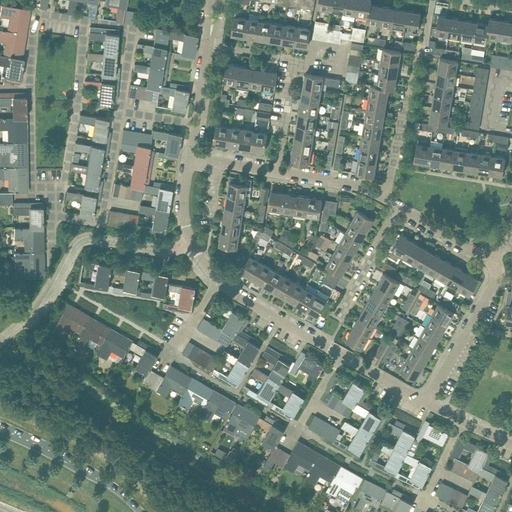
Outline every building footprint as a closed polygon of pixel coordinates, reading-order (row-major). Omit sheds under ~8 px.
[(40,0),(40,4),(39,8),(46,10),(48,0),(40,0)] [(69,0),(67,13),(75,14),(77,0),(69,0)] [(89,0),(91,0),(88,16),(95,18),(97,0),(89,0)] [(105,0),(105,3),(119,5),(116,21),(123,22),(125,9),(126,0),(105,0)] [(330,10),(331,0),(318,0),(318,7),(330,10)] [(343,12),(344,0),(331,0),(330,10),(343,12)] [(355,14),(357,0),(344,0),(343,12),(355,14)] [(370,0),(357,0),(355,14),(368,16),(370,4),(370,0)] [(30,9),(20,8),(2,4),(0,14),(0,15),(10,18),(8,31),(0,29),(26,34),(30,9)] [(380,24),(383,6),(370,4),(368,16),(367,22),(380,24)] [(392,26),(395,8),(383,6),(380,24),(392,26)] [(405,28),(408,10),(395,8),(392,26),(405,28)] [(420,13),(408,10),(405,28),(417,30),(420,13)] [(142,12),(136,11),(134,24),(140,25),(142,12)] [(448,35),(451,18),(438,15),(435,33),(448,35)] [(244,36),(247,18),(234,16),(232,34),(244,36)] [(257,38),(259,20),(247,18),(244,36),(257,38)] [(461,37),(464,20),(451,18),(448,35),(461,37)] [(499,38),(502,20),(489,18),(488,24),(487,35),(488,36),(499,38)] [(269,40),(272,23),(259,20),(257,38),(269,40)] [(473,40),(476,22),(464,20),(461,37),(473,40)] [(511,39),(511,21),(502,20),(499,38),(511,39)] [(487,35),(488,24),(476,22),(473,40),(487,42),(488,36),(487,35)] [(281,42),(284,25),(272,23),(269,40),(281,42)] [(294,44),(297,27),(284,25),(281,42),(294,44)] [(117,47),(119,30),(90,27),(89,38),(105,40),(104,53),(104,54),(116,55),(117,50),(118,47),(117,47)] [(307,47),(309,37),(310,29),(297,27),(294,44),(307,47)] [(197,35),(196,34),(156,28),(154,40),(167,42),(168,37),(183,40),(181,53),(175,52),(174,57),(193,60),(196,42),(197,42),(197,40),(197,35)] [(22,58),(26,34),(0,29),(0,41),(6,42),(3,55),(0,54),(24,59),(24,58),(22,58)] [(166,50),(167,42),(154,40),(154,45),(137,43),(136,50),(152,52),(150,66),(167,69),(170,51),(166,50)] [(415,44),(402,41),(401,48),(414,50),(415,44)] [(363,44),(351,42),(350,49),(362,51),(363,44)] [(445,55),(446,49),(433,47),(432,53),(445,55)] [(398,64),(401,51),(383,48),(381,61),(398,64)] [(118,79),(119,67),(115,67),(116,62),(117,59),(116,59),(116,55),(104,54),(104,53),(87,52),(86,64),(89,64),(90,60),(103,61),(102,74),(105,75),(104,78),(118,79)] [(23,63),(24,59),(0,54),(0,61),(10,63),(8,77),(1,75),(1,80),(20,83),(23,66),(23,63)] [(458,60),(450,59),(440,57),(438,70),(456,73),(458,60)] [(396,77),(398,64),(381,61),(379,74),(396,77)] [(164,86),(167,69),(150,66),(134,63),(133,70),(149,73),(147,86),(147,87),(153,88),(159,89),(160,86),(164,86)] [(236,83),(239,66),(227,64),(224,81),(236,83)] [(248,90),(249,85),(252,68),(239,66),(236,83),(237,83),(236,88),(248,90)] [(261,87),(265,70),(252,68),(249,85),(261,87)] [(274,90),(277,72),(265,70),(261,87),(274,90)] [(454,86),(456,73),(438,70),(436,83),(454,86)] [(323,76),(305,73),(303,87),(321,90),(322,83),(339,86),(340,79),(323,76)] [(394,89),(396,77),(379,74),(377,85),(377,86),(388,88),(394,89)] [(113,92),(117,92),(118,79),(104,78),(104,82),(85,80),(84,87),(100,89),(99,103),(112,104),(112,99),(113,99),(113,96),(113,92)] [(189,86),(187,86),(170,83),(169,87),(164,86),(160,86),(159,89),(159,93),(174,95),(172,109),(185,111),(186,106),(187,103),(186,103),(189,86)] [(452,98),(454,86),(436,83),(434,95),(452,98)] [(386,100),(388,88),(377,86),(377,85),(371,84),(369,98),(386,100)] [(151,100),(153,88),(147,87),(147,86),(142,85),(140,98),(151,100)] [(319,102),(321,90),(303,87),(301,99),(319,102)] [(157,101),(159,93),(159,89),(153,88),(151,100),(157,101)] [(26,110),(26,93),(7,93),(7,97),(0,96),(0,104),(13,104),(13,117),(26,117),(26,113),(27,113),(27,110),(26,110)] [(450,110),(452,98),(434,95),(432,108),(450,110)] [(221,98),(219,109),(228,110),(229,99),(221,98)] [(384,113),(386,100),(369,98),(367,110),(384,113)] [(317,115),(319,102),(301,99),(299,112),(317,115)] [(271,110),(272,104),(259,102),(258,108),(271,110)] [(448,123),(450,110),(432,108),(430,120),(448,123)] [(382,125),(384,113),(367,110),(364,123),(382,125)] [(269,119),(270,113),(258,111),(256,117),(269,119)] [(315,127),(317,115),(299,112),(297,124),(315,127)] [(108,144),(110,132),(107,131),(107,126),(108,126),(108,124),(109,119),(80,114),(78,121),(95,124),(92,138),(99,139),(99,142),(108,144)] [(26,117),(13,117),(0,117),(0,128),(8,129),(8,142),(27,142),(26,117)] [(338,122),(333,122),(329,121),(328,128),(332,129),(332,130),(337,131),(338,122)] [(434,124),(421,122),(419,128),(432,131),(434,124)] [(380,138),(382,125),(364,123),(362,135),(380,138)] [(313,139),(315,127),(297,124),(295,136),(313,139)] [(226,145),(229,127),(216,125),(214,143),(226,145)] [(238,147),(241,129),(229,127),(226,145),(238,147)] [(127,142),(129,130),(123,129),(121,141),(127,142)] [(180,139),(181,134),(152,129),(151,134),(151,136),(152,137),(168,139),(165,153),(159,151),(158,156),(177,159),(180,142),(181,139),(180,139)] [(251,149),(254,131),(241,129),(238,147),(251,149)] [(264,151),(266,140),(267,133),(254,131),(251,149),(256,150),(256,153),(262,154),(262,151),(264,151)] [(508,143),(509,136),(496,134),(495,141),(508,143)] [(378,150),(380,138),(362,135),(360,147),(378,150)] [(311,152),(313,139),(295,136),(293,149),(311,152)] [(415,153),(414,161),(427,163),(430,145),(431,141),(418,139),(417,143),(415,153)] [(150,168),(152,155),(153,150),(149,150),(150,146),(144,145),(138,144),(133,143),(127,142),(121,141),(120,149),(136,151),(134,165),(150,168)] [(27,167),(27,142),(8,142),(0,142),(0,153),(8,153),(8,167),(27,167)] [(106,156),(108,144),(99,142),(98,146),(75,142),(74,149),(90,152),(88,165),(88,166),(100,168),(101,163),(102,163),(102,160),(102,156),(106,156)] [(333,155),(335,143),(328,142),(326,154),(333,155)] [(440,165),(443,147),(430,145),(427,163),(440,165)] [(376,163),(378,150),(360,147),(358,160),(376,163)] [(452,167),(455,149),(443,147),(440,165),(452,167)] [(455,147),(455,149),(452,167),(464,169),(467,151),(468,149),(455,147)] [(309,164),(311,152),(293,149),(291,161),(309,164)] [(477,171),(480,153),(467,151),(464,169),(477,171)] [(489,173),(493,156),(480,153),(477,171),(489,173)] [(331,168),(333,155),(326,154),(324,167),(331,168)] [(336,156),(334,169),(340,170),(342,157),(336,156)] [(505,158),(493,156),(489,173),(502,175),(505,158)] [(374,175),(376,163),(358,160),(356,172),(374,175)] [(147,185),(147,184),(150,168),(134,165),(118,162),(116,169),(132,172),(130,185),(131,185),(137,186),(143,187),(143,185),(147,185)] [(100,193),(102,180),(98,180),(99,175),(100,175),(100,172),(100,168),(88,166),(88,165),(72,163),(70,170),(86,172),(84,186),(91,187),(90,191),(100,193)] [(27,192),(27,167),(8,167),(0,166),(0,177),(9,178),(9,191),(12,191),(12,192),(27,192)] [(249,198),(251,185),(252,179),(243,178),(242,184),(230,182),(227,195),(245,198),(249,198)] [(170,202),(173,185),(153,182),(153,185),(147,184),(147,185),(143,185),(143,187),(143,192),(158,194),(156,207),(168,209),(169,205),(170,205),(170,202)] [(141,201),(143,192),(143,187),(137,186),(135,199),(141,201)] [(266,201),(267,198),(269,188),(262,187),(260,200),(266,201)] [(94,204),(98,205),(100,193),(90,191),(90,194),(67,191),(66,198),(82,201),(79,214),(92,217),(93,212),(94,212),(94,209),(94,204)] [(281,211),(284,193),(271,191),(268,208),(281,211)] [(296,195),(284,193),(281,211),(280,214),(293,217),(294,213),(296,195)] [(243,210),(245,198),(227,195),(225,207),(243,210)] [(306,215),(309,197),(296,195),(294,213),(306,215)] [(319,217),(322,199),(309,197),(306,215),(319,217)] [(329,214),(331,201),(325,200),(323,213),(321,221),(327,222),(328,214),(329,214)] [(338,202),(331,201),(329,214),(335,215),(338,202)] [(13,203),(14,213),(14,214),(30,214),(30,227),(14,228),(43,228),(43,223),(43,220),(43,202),(13,203)] [(168,214),(168,209),(156,207),(156,208),(139,206),(138,212),(155,214),(152,227),(146,226),(137,225),(136,228),(136,229),(164,234),(167,217),(168,217),(168,214)] [(247,211),(243,210),(225,207),(223,219),(241,222),(242,215),(246,215),(247,211)] [(114,224),(116,211),(110,210),(107,223),(114,224)] [(358,210),(351,222),(367,231),(374,219),(358,210)] [(239,235),(241,222),(223,219),(221,232),(239,235)] [(361,241),(367,231),(351,222),(345,233),(361,241)] [(266,226),(264,231),(271,236),(274,231),(266,226)] [(43,252),(43,228),(14,228),(14,239),(25,239),(25,252),(14,252),(14,253),(43,252)] [(261,236),(263,232),(258,230),(254,237),(258,240),(261,236)] [(268,240),(271,236),(264,231),(263,232),(261,236),(268,240)] [(237,248),(239,235),(221,232),(219,245),(237,248)] [(354,252),(361,241),(345,233),(339,243),(354,252)] [(286,243),(289,238),(282,234),(279,239),(286,243)] [(404,257),(413,241),(401,234),(392,250),(404,257)] [(254,247),(258,240),(254,237),(250,245),(254,247)] [(328,242),(324,239),(319,237),(315,244),(324,249),(328,242)] [(297,242),(289,238),(286,243),(294,247),(297,242)] [(282,250),(285,245),(278,241),(275,246),(282,250)] [(414,263),(423,247),(413,241),(404,257),(414,263)] [(348,263),(354,252),(339,243),(333,254),(348,263)] [(293,250),(285,245),(282,250),(290,254),(293,250)] [(309,256),(311,251),(303,246),(301,251),(309,256)] [(425,269),(434,253),(423,247),(414,263),(425,269)] [(319,255),(311,251),(309,256),(316,260),(319,255)] [(44,277),(43,252),(14,253),(14,257),(14,264),(26,264),(26,277),(44,277)] [(436,275),(445,260),(434,253),(425,269),(436,275)] [(304,263),(307,258),(299,254),(297,259),(304,263)] [(342,274),(348,263),(333,254),(326,265),(342,274)] [(252,278),(261,262),(249,256),(241,272),(252,278)] [(314,262),(307,258),(304,263),(312,267),(314,262)] [(447,281),(456,266),(445,260),(436,275),(447,281)] [(263,284),(272,269),(261,262),(252,278),(263,284)] [(397,269),(394,267),(385,262),(382,268),(394,274),(397,269)] [(96,283),(85,282),(85,286),(108,290),(111,272),(112,270),(111,270),(112,265),(99,263),(96,283)] [(139,275),(140,270),(112,265),(111,270),(112,270),(111,272),(126,275),(124,288),(114,286),(113,291),(136,295),(137,290),(139,277),(140,277),(140,275),(139,275)] [(458,288),(467,272),(456,266),(447,281),(458,288)] [(274,291),(282,275),(272,269),(263,284),(274,291)] [(169,275),(140,270),(139,275),(140,275),(140,277),(155,280),(153,293),(142,291),(141,295),(165,299),(166,288),(167,282),(168,282),(168,280),(168,279),(169,275)] [(329,271),(325,276),(337,283),(340,277),(329,271)] [(400,281),(384,272),(378,284),(393,293),(400,281)] [(404,280),(407,276),(400,272),(397,276),(404,280)] [(478,279),(467,272),(458,288),(469,294),(478,279)] [(284,297),(293,281),(282,275),(274,291),(284,297)] [(337,283),(325,276),(322,282),(334,288),(337,283)] [(414,280),(407,276),(404,280),(412,285),(414,280)] [(295,303),(304,288),(293,281),(284,297),(295,303)] [(196,287),(167,282),(166,288),(169,288),(169,290),(182,292),(180,305),(169,304),(168,308),(191,312),(194,295),(195,295),(195,292),(196,287)] [(393,293),(378,284),(372,295),(387,304),(393,293)] [(426,293),(429,288),(421,284),(418,289),(426,293)] [(306,309),(315,294),(304,288),(295,303),(306,309)] [(436,293),(429,288),(426,293),(434,297),(436,293)] [(410,293),(406,300),(411,303),(415,296),(410,293)] [(327,301),(315,294),(306,309),(318,316),(327,301)] [(387,304),(372,295),(365,306),(381,315),(387,304)] [(448,305),(451,300),(445,297),(442,302),(448,305)] [(418,298),(414,305),(419,308),(423,300),(418,298)] [(223,328),(222,329),(223,330),(228,333),(233,336),(235,332),(239,334),(241,330),(248,319),(216,300),(208,313),(212,316),(216,309),(230,317),(223,328)] [(407,311),(411,303),(406,300),(402,308),(407,311)] [(462,306),(451,300),(448,305),(459,312),(462,306)] [(447,324),(454,312),(438,303),(431,315),(447,324)] [(69,325),(81,332),(90,316),(68,304),(54,329),(64,334),(69,325)] [(511,323),(511,305),(506,304),(502,310),(507,313),(506,322),(511,323)] [(415,315),(419,308),(414,305),(410,312),(415,315)] [(381,315),(365,306),(359,317),(374,326),(381,315)] [(441,335),(447,324),(431,315),(425,326),(441,335)] [(102,344),(111,328),(90,316),(81,332),(76,341),(85,347),(91,338),(102,344)] [(400,326),(404,318),(400,316),(395,323),(400,326)] [(202,331),(209,320),(204,317),(197,328),(202,331)] [(374,326),(359,317),(353,328),(368,337),(374,326)] [(409,321),(404,318),(400,326),(405,329),(409,321)] [(207,334),(214,323),(209,320),(202,331),(207,334)] [(212,337),(219,326),(214,323),(207,334),(212,337)] [(396,333),(400,326),(395,323),(391,330),(396,333)] [(217,340),(223,330),(222,329),(223,328),(219,326),(212,337),(217,340)] [(401,336),(405,329),(400,326),(396,333),(401,336)] [(435,346),(441,335),(425,326),(419,337),(435,346)] [(129,347),(133,341),(111,328),(102,344),(97,353),(107,359),(112,350),(124,357),(129,347)] [(368,337),(353,328),(346,339),(362,348),(368,337)] [(222,343),(228,333),(223,330),(217,340),(222,343)] [(262,343),(241,330),(239,334),(235,332),(233,336),(231,338),(245,346),(238,358),(249,365),(252,360),(252,361),(254,358),(253,358),(262,343)] [(228,333),(222,343),(227,346),(231,338),(233,336),(228,333)] [(428,357),(435,346),(419,337),(413,348),(428,357)] [(384,338),(381,344),(386,347),(390,341),(384,338)] [(160,352),(156,349),(140,340),(138,344),(133,341),(129,347),(143,355),(136,367),(147,373),(142,381),(147,384),(154,372),(150,369),(152,367),(151,367),(160,352)] [(188,355),(194,344),(189,341),(183,352),(188,355)] [(392,342),(389,348),(394,352),(398,346),(392,342)] [(193,358),(199,347),(194,344),(188,355),(193,358)] [(380,358),(386,347),(381,344),(374,355),(380,358)] [(283,376),(292,361),(267,346),(262,356),(276,364),(269,376),(280,382),(282,378),(283,379),(284,377),(283,376)] [(198,361),(204,350),(199,347),(193,358),(198,361)] [(388,363),(394,352),(389,348),(382,360),(388,363)] [(422,368),(428,357),(413,348),(406,359),(422,368)] [(202,364),(209,353),(204,350),(198,361),(202,364)] [(247,369),(249,365),(238,358),(224,350),(220,356),(234,364),(228,375),(219,370),(217,374),(237,386),(246,371),(248,369),(247,369)] [(318,360),(302,351),(290,371),(294,373),(299,364),(317,375),(324,364),(320,361),(318,360)] [(208,367),(214,356),(209,353),(202,364),(208,367)] [(219,359),(214,356),(208,367),(213,370),(219,359)] [(416,379),(422,368),(406,359),(400,370),(416,379)] [(183,393),(193,377),(171,365),(164,377),(159,374),(152,387),(167,396),(172,387),(183,393)] [(277,386),(280,382),(269,376),(255,368),(251,373),(265,382),(258,393),(249,388),(247,392),(267,404),(270,400),(276,388),(277,389),(278,387),(277,386)] [(368,389),(336,371),(329,384),(332,386),(337,379),(350,387),(343,399),(344,400),(349,403),(354,406),(357,402),(360,404),(362,401),(368,389)] [(152,387),(159,374),(154,372),(147,384),(152,387)] [(205,406),(214,390),(193,377),(183,393),(178,402),(188,408),(193,399),(200,403),(195,411),(200,414),(205,406)] [(305,397),(280,382),(277,386),(278,387),(277,389),(290,396),(283,408),(270,400),(267,404),(292,418),(301,403),(303,401),(302,401),(305,397)] [(236,402),(214,390),(205,406),(200,414),(199,414),(209,420),(214,411),(226,418),(236,402)] [(328,405),(334,394),(329,391),(323,402),(328,405)] [(333,408),(339,397),(334,394),(328,405),(333,408)] [(338,411),(344,400),(343,399),(339,397),(333,408),(338,411)] [(343,413),(349,403),(344,400),(338,411),(343,413)] [(374,429),(383,413),(362,401),(360,404),(357,402),(354,406),(353,409),(366,417),(359,428),(371,435),(373,431),(374,431),(375,429),(374,429)] [(238,403),(233,412),(224,428),(233,434),(239,425),(251,432),(256,422),(260,416),(238,403)] [(349,403),(343,413),(348,416),(353,409),(354,406),(349,403)] [(278,442),(283,432),(286,427),(266,415),(264,419),(260,416),(256,422),(270,429),(263,442),(274,448),(269,457),(274,460),(281,449),(275,446),(276,444),(277,445),(278,442)] [(314,429),(320,418),(315,415),(308,426),(314,429)] [(500,420),(507,424),(510,419),(503,415),(500,420)] [(319,432),(325,421),(320,418),(314,429),(319,432)] [(368,439),(371,435),(359,428),(345,420),(342,426),(355,434),(349,446),(340,441),(338,445),(358,456),(367,441),(369,439),(368,439)] [(417,430),(396,420),(394,424),(389,421),(386,428),(401,435),(395,447),(406,453),(408,449),(409,449),(411,446),(410,446),(413,438),(417,430)] [(442,428),(426,420),(416,439),(413,438),(410,446),(411,446),(409,449),(415,452),(424,433),(443,443),(448,431),(444,429),(444,428),(442,427),(442,428)] [(323,435),(330,424),(325,421),(319,432),(323,435)] [(329,438),(335,427),(330,424),(323,435),(329,438)] [(340,430),(335,427),(329,438),(334,441),(340,430)] [(493,453),(460,437),(453,450),(457,452),(461,445),(475,452),(469,464),(470,465),(475,468),(480,470),(482,466),(486,468),(487,465),(493,453)] [(403,459),(404,460),(405,457),(404,457),(406,453),(395,447),(381,440),(377,446),(392,453),(386,465),(376,461),(374,465),(395,475),(403,459)] [(320,453),(304,444),(298,441),(290,454),(285,452),(279,463),(294,471),(299,462),(311,469),(320,453)] [(279,463),(285,452),(281,449),(274,460),(279,463)] [(341,466),(320,453),(311,469),(305,478),(315,484),(320,474),(332,481),(341,466)] [(402,474),(400,478),(421,488),(429,472),(430,470),(432,465),(406,453),(404,457),(405,457),(404,460),(417,466),(411,478),(402,474)] [(454,471),(460,460),(454,457),(449,468),(454,471)] [(269,473),(275,462),(268,458),(262,469),(269,473)] [(459,474),(465,462),(460,460),(454,471),(459,474)] [(465,476),(470,465),(469,464),(465,462),(459,474),(465,476)] [(470,479),(475,468),(470,465),(465,476),(470,479)] [(502,491),(509,476),(487,465),(486,468),(482,466),(480,470),(479,473),(493,480),(487,492),(499,497),(500,494),(501,494),(502,492),(502,491)] [(363,478),(341,466),(332,481),(327,490),(348,503),(363,478)] [(475,468),(470,479),(475,481),(479,473),(480,470),(475,468)] [(364,479),(360,488),(352,504),(363,509),(367,500),(373,503),(368,511),(375,511),(379,506),(384,496),(387,490),(364,479)] [(442,497),(447,485),(442,482),(436,494),(442,497)] [(447,499),(453,487),(447,485),(442,497),(447,499)] [(496,503),(499,497),(487,492),(473,485),(469,492),(484,499),(478,511),(469,506),(467,510),(470,511),(491,511),(495,505),(496,505),(497,503),(496,503)] [(452,502),(458,490),(453,487),(447,499),(452,502)] [(407,511),(414,499),(410,497),(394,489),(392,492),(387,490),(384,496),(398,503),(393,511),(407,511)] [(457,504),(463,492),(458,490),(452,502),(457,504)] [(468,495),(463,492),(457,504),(462,507),(468,495)]
